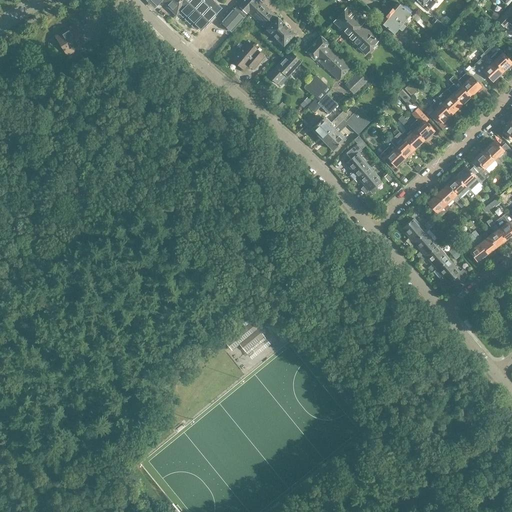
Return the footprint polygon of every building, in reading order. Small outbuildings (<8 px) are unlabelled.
[(152,0),(157,5),(161,0),(176,15),(180,10),(201,30),(216,14),(201,0),(152,0)] [(250,15),(261,3),(258,0),(257,0),(241,0),(237,5),(246,13),(247,12),(250,15)] [(250,15),(261,25),(272,13),(261,3),(250,15)] [(398,3),(389,12),(402,23),(411,14),(398,3)] [(245,16),(236,7),(234,9),(233,9),(228,14),(226,12),(224,15),(225,17),(221,22),(221,23),(219,25),(226,30),(228,28),(231,31),(245,16)] [(377,41),(368,32),(360,25),(362,23),(346,8),(334,22),(346,32),(349,36),(348,38),(365,54),(377,41)] [(511,12),(510,15),(506,11),(497,21),(503,27),(511,17),(511,12)] [(405,26),(402,23),(389,12),(381,22),(388,28),(384,32),(383,34),(398,47),(404,41),(394,33),(399,28),(402,30),(405,26)] [(272,13),(261,25),(283,46),(287,42),(291,45),(296,39),(293,36),(295,34),(293,32),(272,13)] [(427,25),(420,18),(416,22),(424,28),(427,25)] [(448,30),(437,21),(433,26),(443,35),(448,30)] [(67,55),(86,43),(79,32),(74,24),(62,32),(55,37),(67,55)] [(343,74),(351,66),(328,45),(329,43),(320,35),(305,51),(314,59),(315,58),(338,80),(341,77),(343,79),(345,76),(343,74)] [(248,64),(253,69),(264,56),(247,42),(232,59),(243,69),(248,64)] [(489,58),(502,72),(507,67),(508,68),(511,64),(511,63),(493,43),(483,52),(489,58)] [(287,77),(301,62),(290,51),(268,76),(276,84),(285,75),(287,77)] [(480,56),(481,57),(485,61),(489,58),(483,52),(480,56)] [(489,58),(485,61),(481,57),(471,67),(483,79),(487,75),(492,80),(502,72),(489,58)] [(367,72),(372,77),(376,72),(372,67),(367,72)] [(478,83),(483,79),(471,67),(457,80),(461,85),(471,95),(476,90),(477,91),(480,88),(479,87),(481,86),(478,83)] [(360,71),(345,85),(354,94),(368,79),(360,71)] [(416,75),(420,80),(424,76),(420,71),(416,75)] [(305,87),(319,101),(326,94),(330,90),(316,75),(305,87)] [(453,84),(448,90),(451,94),(452,94),(462,104),(467,99),(468,100),(471,97),(470,96),(471,95),(461,85),(457,80),(453,76),(449,80),(453,84)] [(415,91),(408,83),(403,88),(410,95),(415,91)] [(396,93),(405,102),(410,97),(401,89),(396,93)] [(438,98),(452,113),(462,104),(452,94),(451,94),(448,90),(447,89),(438,98)] [(326,94),(319,101),(317,103),(329,114),(338,105),(326,94)] [(275,103),(280,107),(285,102),(280,97),(275,103)] [(311,100),(308,97),(300,104),(303,107),(311,100)] [(452,113),(438,98),(437,97),(433,100),(435,103),(426,111),(443,129),(447,125),(444,121),(452,113)] [(347,123),(357,134),(370,120),(358,108),(345,121),(343,119),(322,139),(332,150),(344,138),(338,132),(347,123)] [(425,121),(428,118),(418,108),(415,111),(417,114),(414,117),(417,119),(411,125),(424,139),(434,130),(425,121)] [(322,139),(343,119),(347,115),(343,111),(330,124),(323,118),(312,129),(322,139)] [(405,138),(415,148),(421,143),(425,140),(424,139),(411,125),(401,114),(397,118),(410,132),(405,138)] [(511,121),(509,120),(506,123),(508,125),(503,132),(511,138),(511,121)] [(401,141),(395,147),(405,157),(415,148),(405,138),(396,129),(392,132),(401,141)] [(405,157),(395,147),(387,137),(383,141),(388,146),(378,155),(394,173),(399,168),(396,165),(402,160),(403,161),(405,158),(404,157),(405,157)] [(493,140),(484,149),(498,164),(504,159),(510,166),(511,163),(511,151),(505,143),(500,147),(493,140)] [(357,177),(369,166),(358,153),(361,150),(356,144),(346,153),(351,158),(345,163),(352,171),(349,176),(354,179),(357,177)] [(498,164),(484,149),(474,158),(478,162),(473,166),(477,169),(485,178),(490,174),(489,173),(498,164)] [(378,158),(373,162),(377,167),(382,163),(378,158)] [(369,166),(357,177),(363,185),(360,188),(365,193),(381,180),(369,166)] [(485,178),(477,169),(473,166),(469,170),(465,167),(456,175),(469,190),(479,181),(480,183),(485,178)] [(456,175),(446,184),(460,199),(465,193),(469,190),(456,175)] [(456,202),(460,199),(446,184),(436,193),(446,204),(452,198),(456,202)] [(474,195),(469,190),(465,193),(470,198),(474,195)] [(446,204),(436,193),(427,202),(432,207),(431,209),(433,211),(435,210),(437,212),(446,204)] [(464,204),(460,199),(456,202),(460,207),(464,204)] [(450,208),(447,211),(453,217),(456,214),(450,208)] [(503,215),(494,223),(495,225),(506,239),(511,234),(511,226),(510,225),(511,223),(511,217),(508,211),(503,215)] [(409,245),(413,242),(425,232),(413,218),(401,229),(408,237),(405,241),(409,245)] [(492,227),(495,225),(494,223),(490,218),(487,221),(492,227)] [(494,231),(489,236),(496,246),(506,239),(495,225),(492,227),(494,231)] [(425,232),(413,242),(420,251),(416,255),(421,259),(424,256),(436,245),(433,241),(436,238),(429,229),(425,232)] [(475,230),(471,233),(486,254),(496,246),(489,236),(483,240),(475,230)] [(477,261),(486,254),(471,233),(466,237),(469,241),(468,242),(465,242),(464,243),(463,243),(462,244),(462,247),(460,248),(467,258),(472,254),(477,261)] [(428,268),(432,272),(448,258),(436,245),(424,256),(431,264),(428,268)] [(449,251),(453,256),(458,251),(454,247),(449,251)] [(461,255),(458,251),(453,256),(456,260),(461,255)] [(459,271),(448,258),(432,272),(440,280),(436,284),(443,291),(453,282),(455,284),(465,276),(461,270),(459,271)] [(226,342),(232,350),(239,344),(245,351),(264,336),(245,314),(215,338),(221,346),(226,342)]
